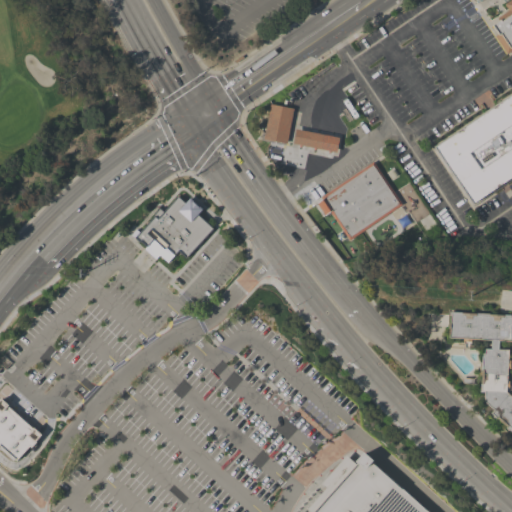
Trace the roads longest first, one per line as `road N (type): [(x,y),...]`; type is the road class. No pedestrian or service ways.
road 1 (primary): [(367,315),(210,107)]
road 2 (primary): [(511,466),(367,315)]
road 3 (primary): [(363,366),(511,509)]
road 4 (primary): [(186,124),(37,249)]
road 5 (secondary): [(361,5),(210,107)]
road 6 (primary): [(186,124),(282,267)]
road 7 (primary): [(119,0),(186,124)]
road 8 (primary): [(282,267),(363,366)]
road 9 (primary): [(210,107),(152,0)]
